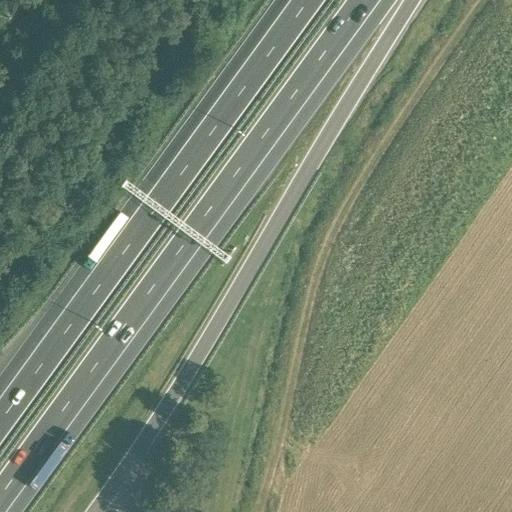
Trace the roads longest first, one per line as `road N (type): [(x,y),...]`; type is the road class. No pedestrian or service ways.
road 1 (motorway): [(0,508),(370,0)]
road 2 (track): [(484,0),(362,180),(311,287),(291,389),(356,511)]
road 3 (motorway): [(300,0),(0,410)]
road 4 (motorway): [(154,426),(376,55),(394,0)]
